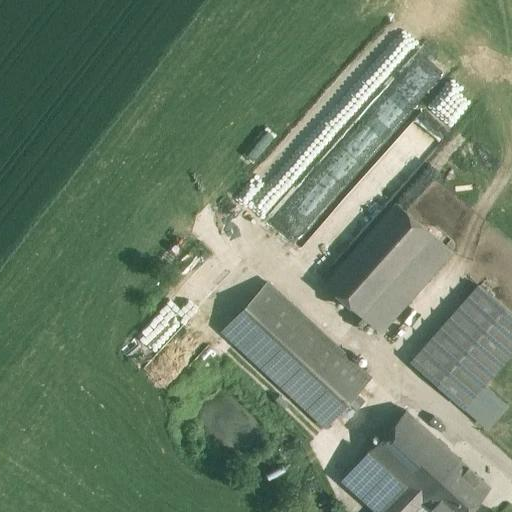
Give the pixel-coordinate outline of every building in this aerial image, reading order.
[(424,178),(429,171),(459,194),(488,155),(451,127),(417,173),(424,178)] [(296,183),(264,225),(293,247),(298,241),(319,258),(342,229),(322,213),(327,207),(296,183)] [(373,203),(374,185),(352,185),(351,203),(373,203)] [(395,202),(324,284),(380,333),(451,251),(395,202)] [(370,377),(267,282),(257,293),(222,331),(325,426),(370,377)] [(511,313),(480,285),(413,362),(465,407),(511,353),(511,313)] [(460,460),(406,410),(369,451),(406,486),(422,501),(460,460)] [(381,511),(406,486),(369,451),(342,479),(378,511),(381,511)] [(467,511),(490,487),(460,460),(422,501),(434,511),(467,511)] [(381,511),(411,511),(422,501),(406,486),(381,511)]
